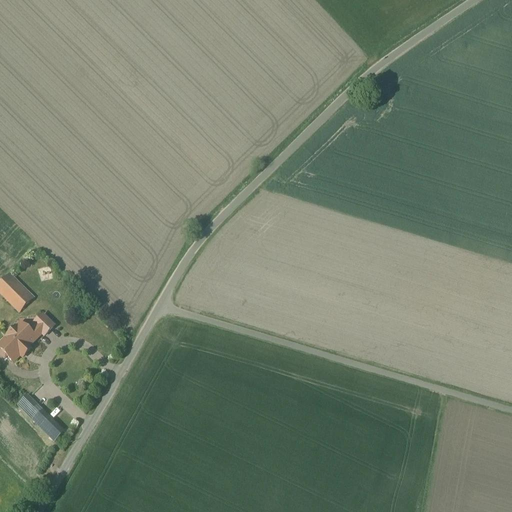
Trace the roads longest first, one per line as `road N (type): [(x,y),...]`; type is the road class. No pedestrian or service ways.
road 1 (unclassified): [(478,0),(354,88),(200,243),(161,306)]
road 2 (unclassified): [(161,306),(511,412)]
road 3 (unclassified): [(161,306),(41,511)]
